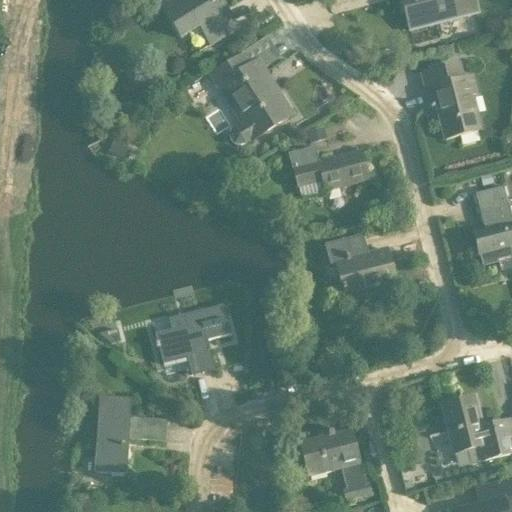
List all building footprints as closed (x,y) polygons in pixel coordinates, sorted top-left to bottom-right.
[(216,0),(170,0),(160,7),(181,40),(199,28),(211,46),(236,31),(216,0)] [(472,0),(401,0),(410,32),(477,15),(472,0)] [(242,58),(211,78),(241,125),(234,129),(231,133),(229,138),(231,144),(235,148),(240,149),(246,147),(252,143),(274,129),(292,118),(258,64),(250,69),(242,58)] [(458,68),(423,77),(431,111),(437,110),(445,143),(480,133),(472,100),(476,99),(471,79),(461,82),(458,68)] [(98,129),(115,130),(116,119),(99,118),(98,129)] [(305,133),(309,146),(327,141),(324,128),(305,133)] [(108,155),(122,160),(129,143),(115,138),(108,155)] [(314,150),(290,156),(298,190),(300,200),(325,193),(368,182),(361,154),(318,166),(314,150)] [(479,179),(482,189),(493,186),(491,176),(479,179)] [(480,265),(481,265),(482,270),(498,265),(497,262),(511,258),(511,257),(511,256),(511,218),(510,219),(503,190),(476,197),(483,226),(470,230),(480,265)] [(363,239),(325,248),(331,268),(336,267),(345,302),(376,294),(377,296),(396,291),(386,252),(368,257),(363,239)] [(186,330),(155,337),(163,366),(186,361),(191,378),(214,372),(207,343),(230,337),(223,308),(183,318),(186,330)] [(99,400),(95,475),(126,477),(129,442),(165,445),(167,423),(130,421),(131,402),(99,400)] [(482,464),(509,457),(511,456),(511,437),(505,440),(501,425),(482,430),(474,400),(448,407),(450,416),(444,417),(454,457),(479,450),(482,464)] [(309,480),(337,473),(342,492),(346,504),(371,498),(368,485),(364,486),(350,432),(300,445),(309,480)] [(494,504),(462,511),(511,511),(511,482),(489,488),(494,504)]
